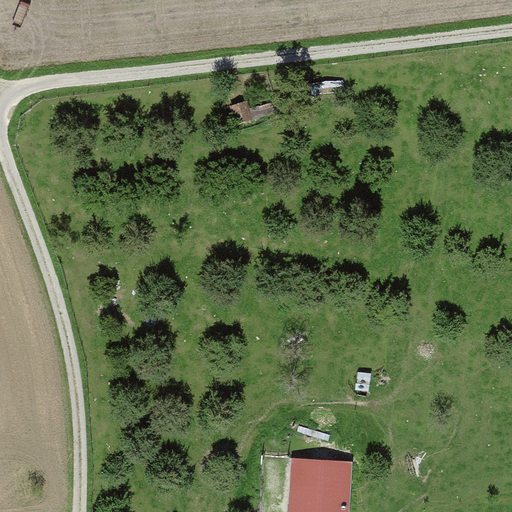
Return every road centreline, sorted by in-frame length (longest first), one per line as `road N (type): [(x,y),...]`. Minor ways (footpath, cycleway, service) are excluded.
road 1 (track): [(0,94),(511,39)]
road 2 (track): [(86,511),(90,468),(77,339),(0,115)]
